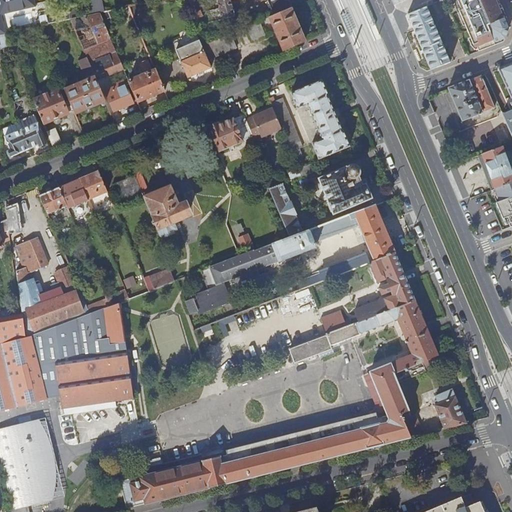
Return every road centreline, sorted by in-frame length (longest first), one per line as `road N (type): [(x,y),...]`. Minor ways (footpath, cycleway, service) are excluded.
road 1 (primary): [(342,42),(459,300),(506,428)]
road 2 (residential): [(0,186),(342,42)]
road 3 (tertiary): [(506,428),(181,511)]
road 4 (primary): [(473,252),(404,88)]
